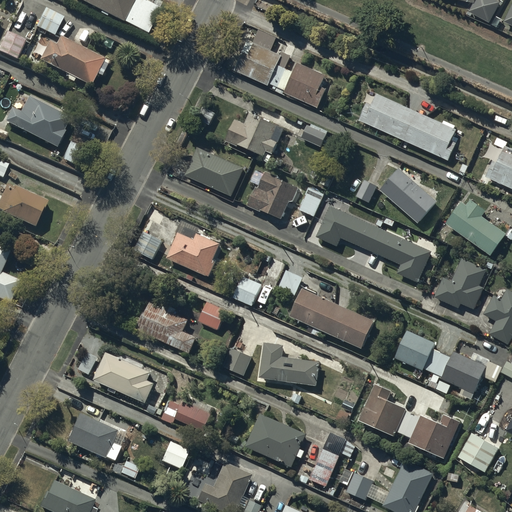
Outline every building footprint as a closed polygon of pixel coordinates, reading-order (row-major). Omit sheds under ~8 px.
[(162,12),(138,0),(75,0),(149,38),(162,12)] [(500,0),(499,0),(474,0),(470,9),(489,20),(500,0)] [(64,19),(47,11),(38,29),(55,37),(64,19)] [(277,36),(259,28),(253,41),(271,48),(277,36)] [(26,43),(8,34),(0,49),(0,53),(17,61),(26,43)] [(107,63),(62,41),(58,48),(50,44),(41,64),(70,78),(68,81),(74,84),(76,81),(93,89),(107,63)] [(280,54),(254,42),(249,54),(242,51),(234,68),(268,84),(269,82),(285,89),(284,90),(317,106),(326,87),(320,84),(325,73),(298,61),(294,71),(276,63),(280,54)] [(457,132),(378,96),(373,107),(368,105),(360,122),(450,163),(458,145),(452,142),(457,132)] [(65,118),(31,101),(23,116),(17,113),(10,126),(58,151),(66,135),(59,131),(65,118)] [(280,127),(252,115),(247,126),(237,121),(228,143),(265,159),(268,153),(275,156),(280,145),(273,142),(280,127)] [(328,137),(309,128),(304,140),(323,149),(328,137)] [(511,147),(505,144),(498,159),(494,157),(486,174),(511,186),(511,147)] [(82,151),(71,145),(64,160),(75,165),(82,151)] [(245,171),(199,151),(186,178),(232,199),(245,171)] [(9,167),(0,162),(0,178),(4,180),(9,167)] [(439,205),(401,172),(383,193),(420,226),(439,205)] [(301,190),(267,174),(259,191),(258,190),(250,207),(282,222),(291,204),(294,205),(301,190)] [(331,181),(323,177),(320,184),(327,187),(331,181)] [(379,189),(367,183),(359,199),(371,205),(379,189)] [(47,206),(7,187),(0,202),(0,211),(36,229),(47,206)] [(325,195),(311,188),(301,210),(315,217),(325,195)] [(487,214),(472,203),(468,209),(463,205),(447,227),(492,259),(507,237),(483,220),(487,214)] [(435,255),(331,209),(317,240),(338,249),(342,241),(403,268),(399,278),(420,287),(435,255)] [(162,239),(144,229),(134,247),(153,257),(162,239)] [(194,237),(178,230),(167,256),(209,275),(216,260),(213,259),(220,242),(197,231),(194,237)] [(13,255),(0,248),(0,299),(11,304),(20,283),(4,276),(13,255)] [(488,273),(463,262),(453,283),(444,280),(435,300),(460,312),(462,307),(475,312),(484,291),(481,290),(488,273)] [(303,276),(287,269),(279,286),(295,293),(303,276)] [(262,283),(242,275),(233,296),(252,305),(262,283)] [(374,319),(303,287),(291,314),(362,346),(374,319)] [(511,343),(511,293),(510,292),(505,302),(496,297),(486,317),(499,323),(491,337),(511,347),(511,343)] [(189,318),(151,301),(139,327),(190,349),(197,335),(184,329),(189,318)] [(226,309),(208,301),(200,319),(218,327),(226,309)] [(438,346),(410,334),(398,360),(425,373),(426,371),(444,379),(443,381),(476,396),(489,369),(457,355),(454,360),(436,352),(438,346)] [(284,343),(264,340),(260,376),(316,384),(319,361),(282,355),(284,343)] [(252,356),(231,347),(223,366),(244,374),(252,356)] [(98,356),(84,349),(76,364),(90,371),(98,356)] [(152,370),(107,350),(94,378),(146,401),(154,382),(148,379),(152,370)] [(439,384),(432,380),(429,385),(436,388),(439,384)] [(391,390),(376,383),(361,418),(394,433),(396,429),(412,436),(410,441),(444,456),(459,421),(445,414),(442,421),(421,412),(420,415),(406,409),(408,406),(388,397),(391,390)] [(452,387),(441,383),(438,389),(449,393),(452,387)] [(302,396),(295,392),(292,399),(299,402),(302,396)] [(181,403),(171,398),(162,416),(172,421),(181,403)] [(355,403),(346,399),(342,406),(352,411),(355,403)] [(211,412),(183,400),(175,417),(203,429),(211,412)] [(350,413),(341,409),(337,418),(346,423),(350,413)] [(306,432),(260,411),(245,445),(292,466),(297,455),(301,456),(304,450),(299,448),(306,432)] [(116,429),(79,413),(68,440),(114,459),(120,445),(111,441),(116,429)] [(133,428),(129,437),(147,445),(151,436),(133,428)] [(239,437),(231,434),(229,439),(236,442),(239,437)] [(500,452),(473,436),(460,460),(487,475),(500,452)] [(355,446),(345,438),(340,451),(351,456),(355,446)] [(190,449),(170,440),(162,459),(182,468),(190,449)] [(340,455),(324,448),(311,478),(327,485),(340,455)] [(353,455),(347,467),(357,471),(362,459),(353,455)] [(413,511),(433,472),(406,459),(383,504),(399,511),(413,511)] [(138,466),(126,461),(121,471),(133,477),(138,466)] [(252,474),(224,461),(213,486),(204,482),(197,499),(226,511),(234,511),(237,504),(244,507),(248,498),(243,496),(252,474)] [(354,471),(346,468),(341,480),(348,484),(354,471)] [(374,480),(355,472),(347,490),(366,498),(374,480)] [(459,474),(449,472),(448,479),(458,481),(459,474)] [(95,498),(53,479),(42,505),(56,511),(94,511),(97,508),(91,505),(95,498)] [(257,511),(260,505),(249,500),(243,511),(257,511)]
